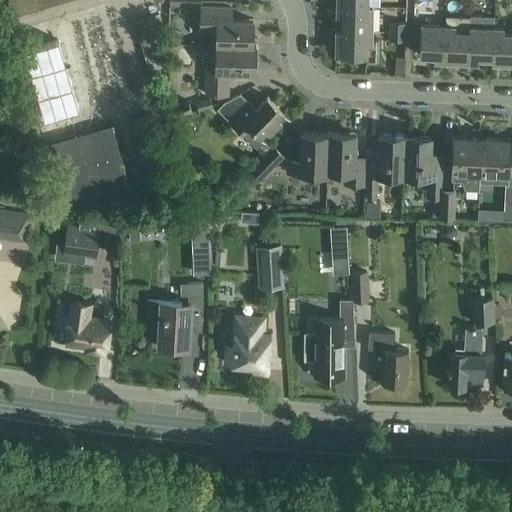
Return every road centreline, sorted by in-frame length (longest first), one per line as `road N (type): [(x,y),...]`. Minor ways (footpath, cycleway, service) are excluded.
road 1 (primary): [(511,449),(101,420),(0,405)]
road 2 (residential): [(287,0),(297,62),(310,80),(329,88),(511,96)]
